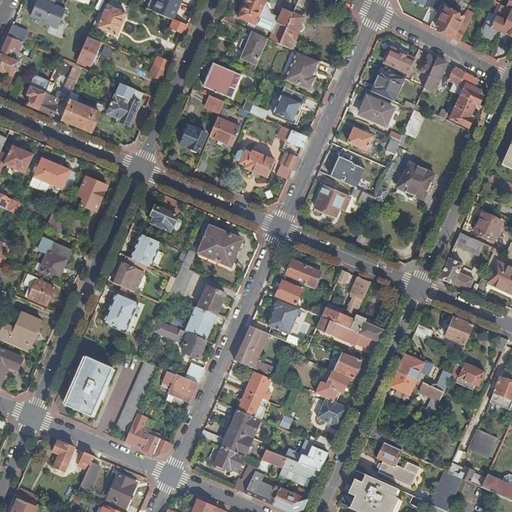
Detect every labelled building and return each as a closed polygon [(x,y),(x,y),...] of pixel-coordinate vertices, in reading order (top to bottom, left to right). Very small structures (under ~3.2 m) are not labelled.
[(39,0),(32,17),(57,28),(65,9),(63,8),(66,0),(39,0)] [(103,8),(106,0),(100,0),(99,4),(98,6),(103,8)] [(154,0),(151,0),(147,8),(172,19),(174,20),(182,0),(163,0),(162,3),(154,0)] [(267,0),(247,0),(239,19),(256,26),(267,0)] [(310,0),(300,0),(294,14),(288,28),(287,30),(280,44),(291,49),(305,18),(303,18),(310,0)] [(409,0),(427,8),(430,0),(409,0)] [(127,14),(109,6),(101,27),(118,35),(127,14)] [(511,36),(511,9),(508,8),(506,7),(500,19),(498,17),(494,26),(493,25),(492,26),(486,23),(478,39),(494,47),(502,32),(511,36)] [(439,31),(460,42),(466,30),(460,26),(465,17),(447,8),(438,25),(440,27),(439,31)] [(288,28),(294,14),(284,9),(278,24),(288,28)] [(174,20),(172,19),(171,23),(173,24),(172,28),(184,33),(188,26),(174,20)] [(29,32),(13,25),(9,36),(24,43),(29,32)] [(253,33),(242,28),(238,38),(243,40),(246,39),(249,40),(253,33)] [(253,63),(250,72),(254,73),(268,39),(253,33),(249,40),(246,39),(243,40),(240,46),(242,50),(245,51),(241,59),(253,63)] [(270,40),(276,43),(279,37),(273,34),(270,40)] [(24,43),(9,36),(0,55),(10,59),(12,54),(17,57),(17,56),(24,43)] [(103,43),(90,38),(89,37),(79,60),(93,66),(101,48),(101,47),(103,43)] [(415,59),(392,49),(386,63),(409,73),(415,59)] [(319,61),(298,52),(287,79),(310,89),(315,77),(313,76),(319,61)] [(438,58),(429,54),(421,72),(430,77),(438,58)] [(10,59),(0,55),(0,70),(4,72),(5,70),(14,74),(19,63),(10,59)] [(168,71),(171,63),(159,58),(155,66),(168,71)] [(438,58),(430,77),(425,87),(435,92),(448,63),(438,58)] [(31,67),(32,64),(22,59),(20,63),(31,67)] [(242,76),(215,64),(205,87),(232,99),(242,76)] [(163,81),(168,71),(155,66),(151,75),(163,81)] [(462,70),(456,67),(450,80),(455,83),(452,91),(457,94),(461,86),(467,73),(462,70)] [(82,84),(87,70),(83,68),(79,77),(77,82),(82,84)] [(404,78),(385,69),(374,92),(394,100),(404,78)] [(480,79),(467,73),(461,86),(465,88),(452,119),(469,127),(473,119),(471,118),(477,103),(479,105),(483,96),(481,95),(482,91),(476,88),(480,79)] [(10,98),(17,100),(25,79),(20,77),(14,91),(13,90),(10,98)] [(43,87),(48,89),(51,82),(45,80),(43,87)] [(140,102),(144,93),(122,84),(117,94),(128,99),(127,101),(116,97),(109,113),(122,118),(121,120),(123,122),(129,125),(131,125),(140,103),(140,102)] [(39,110),(46,93),(32,87),(28,95),(32,97),(28,105),(39,110)] [(305,104),(308,96),(286,87),(281,99),(276,97),(272,105),(277,107),(274,114),(295,123),(303,103),(305,104)] [(39,110),(55,116),(59,104),(62,105),(64,101),(63,100),(64,97),(57,94),(56,97),(46,93),(39,110)] [(63,120),(93,132),(104,106),(99,104),(96,111),(77,103),(80,96),(72,93),(70,97),(70,104),(63,120)] [(225,102),(211,96),(207,108),(220,113),(225,102)] [(417,105),(419,100),(410,96),(407,103),(406,102),(405,106),(415,110),(417,105)] [(394,108),(369,97),(361,114),(386,125),(394,108)] [(247,106),(245,111),(250,113),(254,105),(254,104),(248,101),(246,106),(247,106)] [(251,113),(268,120),(269,117),(266,116),(268,112),(254,105),(250,113),(251,113)] [(426,116),(415,111),(405,132),(409,134),(416,137),(426,116)] [(218,118),(210,136),(233,146),(241,128),(218,118)] [(207,134),(190,127),(183,144),(191,148),(190,148),(200,152),(207,134)] [(303,147),(308,137),(284,127),(279,137),(303,147)] [(373,136),(355,128),(349,142),(367,150),(373,136)] [(395,132),(394,137),(402,140),(404,136),(395,132)] [(404,136),(402,140),(400,144),(404,145),(409,134),(405,132),(404,136)] [(0,156),(2,153),(8,139),(0,135),(0,156)] [(402,140),(394,137),(387,151),(395,155),(400,144),(402,140)] [(511,143),(503,165),(511,168),(511,143)] [(10,156),(2,153),(0,156),(0,177),(5,165),(26,174),(35,156),(14,147),(10,156)] [(276,160),(254,151),(253,153),(247,151),(246,152),(242,151),(239,152),(237,158),(239,161),(242,162),(241,164),(247,166),(246,169),(254,172),(253,175),(253,176),(259,178),(261,175),(268,178),(276,160)] [(289,179),(298,158),(291,155),(287,153),(278,175),(289,179)] [(48,170),(39,167),(35,177),(64,190),(72,171),(51,162),(48,170)] [(435,174),(410,163),(399,188),(407,192),(407,194),(408,196),(410,197),(412,198),(414,197),(416,196),(424,199),(435,174)] [(108,187),(88,178),(80,196),(85,199),(82,205),(92,210),(91,213),(96,215),(108,187)] [(359,180),(356,188),(369,194),(372,186),(359,180)] [(337,217),(340,209),(342,204),(344,205),(348,196),(325,186),(316,207),(337,217)] [(356,188),(355,187),(352,195),(355,197),(373,204),(376,197),(369,194),(356,188)] [(481,195),(490,199),(494,191),(485,187),(481,195)] [(388,191),(380,188),(376,197),(383,200),(388,191)] [(0,207),(7,210),(18,215),(22,205),(0,195),(0,207)] [(59,223),(70,198),(63,195),(49,228),(56,231),(59,223)] [(345,212),(351,198),(348,196),(344,205),(342,204),(340,209),(345,212)] [(176,201),(167,197),(161,209),(157,207),(153,216),(155,218),(152,224),(171,232),(172,230),(177,218),(177,216),(171,213),(176,201)] [(502,222),(486,214),(484,221),(481,219),(475,231),(494,240),(502,222)] [(177,218),(172,230),(176,232),(178,232),(180,230),(182,225),(183,223),(182,220),(177,218)] [(66,226),(59,223),(56,231),(63,234),(66,226)] [(243,241),(211,227),(200,253),(232,267),(243,241)] [(362,230),(356,243),(372,250),(377,237),(362,230)] [(480,256),(485,244),(461,234),(456,245),(480,256)] [(142,235),(131,258),(148,266),(152,268),(163,244),(142,235)] [(73,251),(45,238),(40,250),(49,255),(42,272),(60,280),(73,251)] [(5,244),(5,245),(0,255),(0,258),(6,261),(12,247),(5,244)] [(124,263),(115,283),(122,286),(128,289),(136,292),(148,266),(131,258),(128,257),(125,264),(124,263)] [(440,279),(469,291),(475,279),(460,273),(464,263),(458,260),(457,261),(450,258),(440,279)] [(308,284),(307,286),(315,289),(323,273),(295,261),(289,276),(308,284)] [(511,268),(499,263),(495,270),(500,272),(495,286),(511,293),(511,268)] [(183,267),(177,279),(170,296),(182,301),(195,272),(183,267)] [(349,274),(344,271),(339,282),(343,284),(346,282),(349,274)] [(39,279),(29,275),(25,285),(31,287),(27,297),(49,306),(56,289),(38,281),(39,279)] [(371,283),(359,278),(352,294),(364,300),(371,283)] [(297,305),(304,290),(284,282),(281,288),(280,289),(277,295),(278,296),(278,297),(297,305)] [(216,299),(224,302),(227,294),(209,286),(208,288),(218,293),(216,299)] [(217,316),(224,302),(216,299),(218,293),(208,288),(199,308),(217,315),(217,316)] [(0,300),(4,303),(8,292),(0,289),(0,300)] [(126,332),(140,301),(118,292),(112,304),(115,305),(112,311),(109,310),(104,322),(126,332)] [(269,335),(270,335),(291,344),(294,337),(290,335),(301,309),(278,299),(274,310),(276,311),(274,316),(273,315),(268,326),(272,327),(269,335)] [(186,332),(205,340),(217,315),(199,308),(197,307),(186,332)] [(327,309),(323,318),(351,330),(355,321),(327,309)] [(43,322),(24,313),(13,338),(32,346),(43,322)] [(355,321),(351,330),(379,342),(385,331),(365,323),(367,319),(357,315),(355,321)] [(351,330),(323,318),(318,329),(357,345),(358,344),(375,351),(379,342),(351,330)] [(443,346),(462,354),(475,326),(455,318),(443,346)] [(385,331),(386,328),(367,319),(365,323),(385,331)] [(159,321),(155,331),(185,344),(183,347),(185,348),(183,352),(199,359),(207,341),(205,340),(186,332),(159,321)] [(245,341),(236,361),(255,369),(270,335),(269,335),(251,327),(245,341)] [(415,335),(411,343),(425,349),(429,341),(415,335)] [(497,349),(504,352),(509,341),(502,338),(497,349)] [(308,351),(292,345),(290,351),(305,358),(308,351)] [(0,389),(10,367),(19,371),(24,359),(0,348),(0,389)] [(363,361),(344,354),(336,371),(355,379),(363,361)] [(406,356),(399,372),(423,382),(424,380),(418,377),(424,365),(406,356)] [(66,404),(66,405),(93,417),(94,416),(93,415),(113,370),(114,370),(114,369),(87,357),(86,358),(87,358),(67,404),(66,404)] [(445,393),(441,401),(446,403),(458,378),(466,382),(464,386),(470,389),(472,384),(480,388),(486,373),(459,360),(453,375),(445,393)] [(116,428),(129,434),(138,414),(146,396),(159,367),(146,362),(116,428)] [(262,363),(259,370),(271,376),(274,368),(262,363)] [(198,384),(205,369),(193,364),(186,379),(198,384)] [(511,411),(511,406),(511,382),(511,383),(511,380),(511,373),(505,371),(491,403),(511,411)] [(399,372),(392,387),(410,396),(416,383),(423,386),(420,392),(433,399),(427,412),(434,416),(441,401),(445,393),(436,389),(435,388),(431,387),(423,382),(399,372)] [(436,389),(445,393),(453,375),(445,372),(436,389)] [(255,373),(247,392),(268,401),(271,394),(270,392),(267,391),(272,381),(255,373)] [(322,383),(317,395),(327,399),(335,403),(340,391),(344,393),(350,380),(334,373),(328,385),(322,383)] [(186,379),(178,375),(171,390),(186,396),(185,398),(191,401),(192,397),(198,384),(186,379)] [(247,392),(239,410),(262,420),(267,408),(265,407),(268,401),(247,392)] [(335,403),(327,399),(318,418),(341,428),(349,409),(335,403)] [(239,410),(231,429),(254,439),(262,420),(239,410)] [(129,434),(125,442),(148,452),(157,456),(168,451),(171,445),(151,436),(153,432),(144,428),(148,418),(138,414),(129,434)] [(205,431),(202,438),(223,447),(245,457),(246,457),(254,439),(231,429),(226,440),(205,431)] [(373,430),(369,437),(385,444),(388,437),(373,430)] [(498,439),(479,430),(469,451),(489,460),(498,439)] [(151,436),(171,445),(173,441),(153,432),(151,436)] [(388,437),(385,444),(401,451),(404,444),(388,437)] [(66,472),(76,448),(59,441),(54,452),(60,455),(55,467),(66,472)] [(331,450),(315,444),(309,457),(303,455),(302,457),(295,454),(293,460),(321,471),(326,461),(331,450)] [(401,451),(385,444),(378,459),(383,461),(384,461),(379,472),(394,480),(412,488),(421,468),(409,462),(405,469),(397,466),(403,453),(401,451)] [(245,457),(223,447),(215,464),(218,465),(216,469),(226,473),(227,469),(232,471),(233,468),(236,469),(239,463),(242,464),(245,457)] [(267,450),(262,459),(284,468),(301,475),(317,481),(321,471),(293,460),(267,450)] [(92,463),(95,456),(85,452),(79,466),(89,470),(92,463)] [(101,467),(92,463),(89,470),(81,486),(91,490),(101,467)] [(453,464),(450,470),(456,473),(459,467),(453,464)] [(251,465),(239,490),(246,493),(258,468),(251,465)] [(463,479),(467,481),(483,488),(487,479),(475,474),(475,473),(466,469),(465,470),(459,467),(456,473),(450,470),(449,473),(463,479)] [(258,468),(246,493),(270,503),(290,511),(296,511),(304,509),(310,496),(311,493),(300,488),(297,495),(277,486),(276,488),(271,486),(262,482),(267,472),(258,468)] [(284,468),(279,477),(285,479),(286,478),(298,483),(301,475),(284,468)] [(445,471),(430,504),(447,511),(448,511),(451,507),(463,479),(449,473),(445,471)] [(109,500),(127,507),(138,483),(119,475),(109,500)] [(487,479),(483,488),(495,494),(511,501),(511,486),(488,476),(487,479)] [(369,477),(365,485),(392,498),(396,489),(369,477)] [(463,479),(451,507),(457,510),(467,487),(465,486),(467,481),(463,479)] [(359,499),(354,511),(357,511),(389,511),(396,499),(392,498),(365,485),(354,481),(348,494),(359,499)] [(33,495),(18,488),(15,495),(20,497),(30,501),(33,495)] [(35,511),(39,505),(30,501),(20,497),(18,500),(12,511),(35,511)] [(12,511),(18,500),(14,498),(9,508),(7,511),(12,511)] [(213,511),(216,507),(204,503),(199,500),(193,511),(213,511)]
